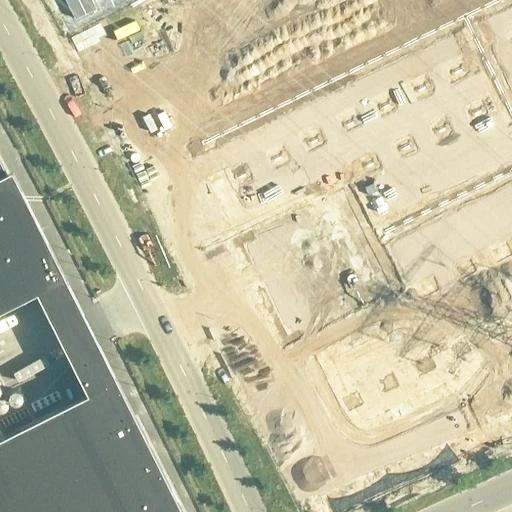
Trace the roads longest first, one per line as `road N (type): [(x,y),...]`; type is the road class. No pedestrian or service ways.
road 1 (unclassified): [(250,511),(0,19)]
road 2 (unknown): [(433,511),(275,194),(236,208)]
